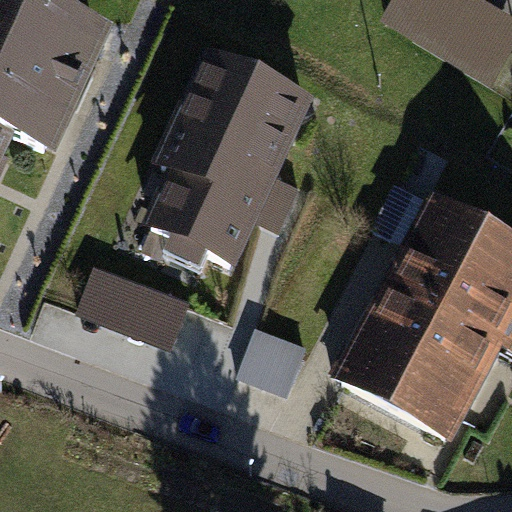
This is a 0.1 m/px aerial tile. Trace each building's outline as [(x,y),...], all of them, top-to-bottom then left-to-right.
[(6,0),(0,0),(0,88),(37,105),(20,144),(50,158),(102,42),(6,0)] [(511,64),(511,26),(468,0),(403,0),(387,27),(495,92),(511,64)] [(320,113),(212,66),(162,179),(173,184),(148,242),(243,285),(320,113)] [(20,144),(37,105),(0,88),(0,154),(7,140),(20,144)] [(511,250),(434,211),(426,227),(390,295),(504,355),(511,359),(511,250)] [(192,311),(98,276),(80,324),(174,359),(192,311)] [(504,355),(390,295),(346,377),(337,395),(451,455),(504,355)] [(310,354),(260,336),(243,386),(293,404),(310,354)]
